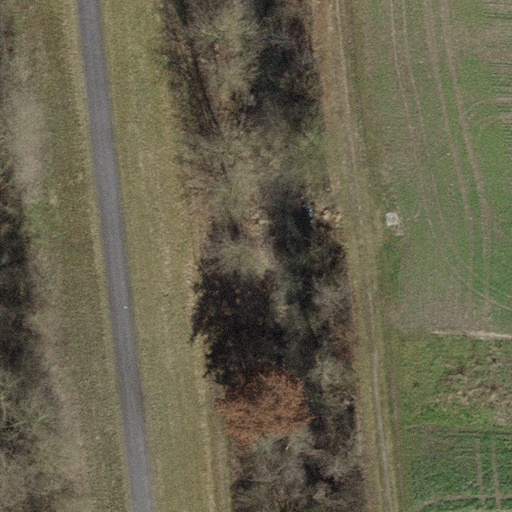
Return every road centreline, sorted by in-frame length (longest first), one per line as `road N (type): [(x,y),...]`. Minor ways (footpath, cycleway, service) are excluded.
road 1 (track): [(74,0),(138,511)]
road 2 (track): [(334,0),(395,511)]
